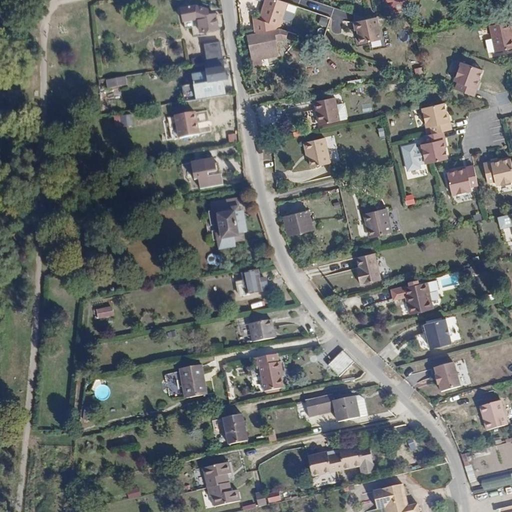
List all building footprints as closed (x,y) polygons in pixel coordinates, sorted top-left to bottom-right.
[(289,4),(277,0),(266,0),(260,19),(253,17),(256,32),(272,28),(282,27),(289,4)] [(215,15),(196,17),(198,33),(218,30),(215,15)] [(378,16),(354,21),(358,43),(382,39),(378,16)] [(509,31),(511,30),(509,20),(491,24),(493,35),(509,31)] [(256,32),(246,34),(248,44),(275,38),(272,28),(256,32)] [(511,44),(509,31),(493,35),(495,50),(511,46),(511,44)] [(206,42),(218,39),(216,33),(204,36),(206,42)] [(275,38),(248,44),(250,54),(276,48),(275,38)] [(219,42),(204,44),(206,61),(222,59),(219,42)] [(276,48),(250,54),(253,64),(259,63),(258,58),(278,53),(276,48)] [(225,79),(222,60),(204,62),(207,82),(225,79)] [(455,89),(474,96),(476,88),(475,87),(481,69),(460,62),(453,81),(457,82),(455,89)] [(127,76),(107,79),(108,88),(128,85),(127,76)] [(313,100),(316,113),(344,106),(343,103),(341,102),(335,103),(334,96),(313,100)] [(277,124),(269,103),(255,108),(262,129),(277,124)] [(448,119),(444,103),(422,108),(426,125),(448,119)] [(344,106),(316,113),(318,124),(346,117),(344,106)] [(371,108),(363,110),(365,117),(373,116),(371,108)] [(194,110),(174,114),(177,135),(197,132),(194,110)] [(448,122),(448,119),(426,125),(426,128),(431,127),(432,134),(443,131),(451,129),(450,122),(448,122)] [(433,162),(448,159),(443,140),(445,140),(443,131),(432,134),(423,136),(425,144),(421,144),(425,164),(433,162)] [(229,143),(238,141),(236,133),(227,135),(229,143)] [(308,151),(309,153),(327,149),(325,139),(304,143),(306,151),(308,151)] [(327,149),(309,153),(312,169),(331,164),(327,149)] [(197,160),(198,167),(212,164),(211,157),(197,160)] [(511,180),(511,160),(511,159),(493,163),(492,162),(484,163),(489,183),(496,181),(497,185),(511,180)] [(195,167),(198,181),(221,176),(220,173),(218,173),(216,163),(212,164),(198,167),(195,167)] [(479,185),(474,166),(466,167),(467,169),(448,173),(453,196),(472,191),(471,187),(479,185)] [(221,176),(198,181),(199,188),(222,184),(221,176)] [(413,197),(406,199),(408,206),(415,204),(413,197)] [(212,215),(238,210),(237,205),(211,210),(212,215)] [(217,240),(234,237),(233,235),(238,234),(237,231),(246,229),(242,209),(238,210),(212,215),(214,224),(215,229),(217,238),(217,240)] [(380,228),(380,230),(393,227),(389,209),(367,215),(371,230),(380,228)] [(308,210),(284,216),(288,234),(312,228),(308,210)] [(380,230),(382,236),(395,233),(393,227),(380,230)] [(380,230),(371,232),(373,239),(382,236),(380,230)] [(235,244),(234,237),(217,240),(218,247),(235,244)] [(208,255),(208,264),(220,264),(220,255),(208,255)] [(351,276),(369,271),(365,257),(347,261),(350,272),(351,276)] [(266,269),(249,272),(253,292),(275,288),(273,276),(267,277),(266,269)] [(372,284),(369,271),(351,276),(351,277),(348,278),(350,289),(372,284)] [(248,295),(246,281),(238,282),(239,296),(248,295)] [(405,299),(426,294),(423,283),(402,288),(404,297),(405,299)] [(429,305),(426,294),(405,299),(406,304),(403,305),(405,311),(429,305)] [(430,310),(429,305),(405,311),(406,316),(430,310)] [(113,306),(98,309),(99,316),(114,314),(113,306)] [(429,339),(431,347),(452,342),(446,318),(424,323),(426,332),(425,332),(427,339),(429,339)] [(271,320),(250,324),(254,342),(275,338),(271,320)] [(340,376),(354,361),(343,351),(329,365),(340,376)] [(257,358),(259,367),(262,366),(281,362),(279,354),(257,358)] [(438,383),(440,391),(461,386),(455,361),(433,367),(435,376),(434,376),(436,383),(438,383)] [(262,366),(265,380),(284,376),(283,371),(285,371),(283,362),(281,362),(262,366)] [(182,368),(184,381),(206,377),(204,365),(182,368)] [(284,376),(265,380),(267,392),(286,388),(284,376)] [(206,377),(184,381),(187,396),(208,392),(206,377)] [(334,398),(306,404),(308,412),(356,402),(356,400),(335,404),(334,398)] [(365,400),(356,402),(360,422),(369,420),(365,400)] [(506,423),(500,400),(478,407),(484,430),(506,423)] [(356,402),(308,412),(309,422),(319,419),(319,415),(337,412),(338,415),(340,426),(360,422),(356,402)] [(242,417),(223,421),(225,430),(240,427),(244,426),(242,417)] [(242,439),(227,442),(228,446),(248,443),(244,426),(240,427),(242,439)] [(240,427),(225,430),(227,442),(242,439),(240,427)] [(276,431),(269,432),(270,442),(278,441),(276,431)] [(338,459),(341,475),(361,470),(363,479),(380,475),(374,450),(348,456),(348,457),(342,458),(338,459)] [(315,481),(341,475),(338,459),(331,461),(325,462),(325,461),(312,464),(315,481)] [(229,466),(203,472),(206,487),(225,483),(224,478),(231,476),(229,466)] [(484,491),(511,483),(511,473),(482,481),(484,491)] [(225,483),(206,487),(207,491),(209,490),(213,509),(238,503),(236,493),(230,494),(229,486),(226,486),(225,483)] [(403,485),(373,492),(377,510),(381,510),(381,511),(419,511),(418,504),(408,507),(403,485)] [(129,499),(141,497),(139,487),(128,489),(129,499)] [(279,492),(257,495),(258,505),(281,502),(279,492)]
